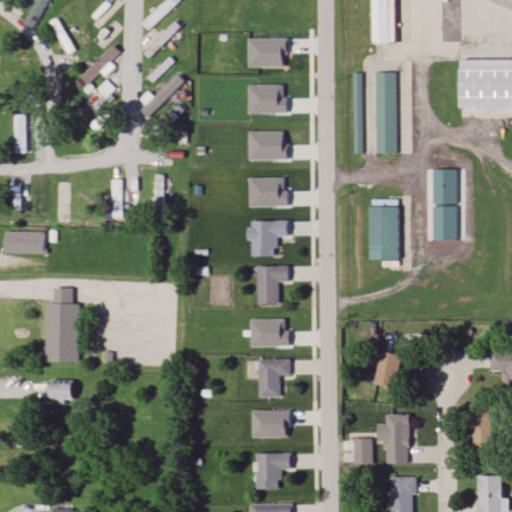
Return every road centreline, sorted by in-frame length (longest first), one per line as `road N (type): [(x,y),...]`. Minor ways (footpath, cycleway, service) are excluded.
road 1 (residential): [(331,511),(328,174)]
road 2 (residential): [(0,168),(134,155),(133,0)]
road 3 (residential): [(328,174),(326,0)]
road 4 (residential): [(445,511),(445,384)]
